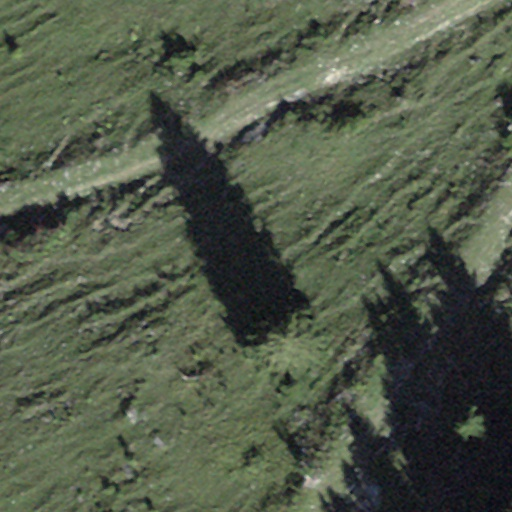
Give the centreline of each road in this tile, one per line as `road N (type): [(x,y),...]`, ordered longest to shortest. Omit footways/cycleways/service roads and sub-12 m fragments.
road 1 (track): [(0,213),(187,149),(476,0)]
road 2 (track): [(511,209),(443,309),(327,511)]
